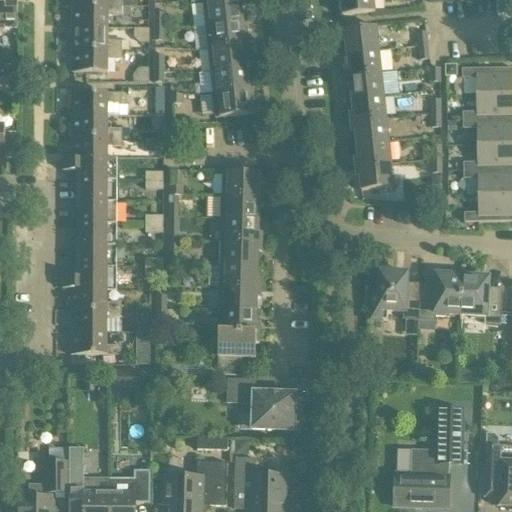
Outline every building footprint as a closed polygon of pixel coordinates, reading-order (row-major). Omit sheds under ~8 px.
[(0,0),(0,26),(5,27),(5,31),(18,31),(19,3),(17,3),(17,0),(0,0)] [(71,0),(71,9),(121,9),(122,1),(107,1),(107,0),(71,0)] [(373,0),(336,0),(337,4),(341,3),(342,18),(375,14),(373,0)] [(244,1),(204,6),(206,28),(243,24),(242,11),(245,10),(244,1)] [(71,9),(71,31),(107,31),(107,18),(121,18),(121,9),(71,9)] [(155,15),(155,29),(164,29),(164,15),(155,15)] [(243,24),(206,28),(208,51),(249,46),(248,37),(244,37),(243,24)] [(164,29),(155,29),(155,43),(164,43),(164,29)] [(347,56),(379,53),(376,29),(340,33),(342,43),(345,43),(347,56)] [(107,31),(71,31),(71,53),(121,53),(121,44),(107,44),(107,31)] [(149,47),(149,32),(135,32),(135,41),(140,47),(149,47)] [(419,48),(428,47),(426,33),(417,34),(419,48)] [(249,46),(208,51),(211,73),(248,70),(246,56),(250,56),(249,46)] [(428,47),(419,48),(420,62),(429,61),(428,47)] [(121,53),(71,53),(71,75),(107,75),(107,61),(121,61),(121,53)] [(379,53),(347,56),(348,69),(344,70),(345,79),(381,75),(379,53)] [(155,57),(154,71),(164,71),(164,57),(155,57)] [(446,63),(446,70),(446,75),(457,75),(457,62),(446,63)] [(133,79),(133,84),(148,85),(148,71),(139,70),(133,79)] [(249,83),(248,70),(211,73),(213,96),(254,92),(253,82),(249,83)] [(431,84),(440,84),(440,70),(431,70),(431,84)] [(476,97),(511,96),(511,70),(462,71),(462,80),(476,80),(476,97)] [(164,71),(154,71),(154,84),(164,84),(164,71)] [(384,98),(381,75),(345,79),(346,88),(350,88),(351,101),(384,98)] [(255,101),(254,92),(213,96),(216,120),(253,116),(251,102),(255,101)] [(72,95),(72,117),(108,118),(108,105),(122,105),(122,95),(72,95)] [(511,96),(476,97),(477,114),(463,114),(463,122),(511,121),(511,96)] [(170,97),(170,106),(183,106),(183,97),(170,97)] [(164,116),(164,98),(155,98),(155,116),(164,116)] [(384,98),(351,101),(353,115),(349,115),(350,124),(386,121),(384,98)] [(431,116),(440,116),(440,102),(431,102),(431,116)] [(440,116),(431,116),(431,130),(441,130),(440,116)] [(108,118),(72,117),(72,139),(122,139),(122,131),(108,130),(108,118)] [(389,143),(386,121),(350,124),(351,134),(355,133),(356,147),(389,143)] [(511,121),(463,122),(463,131),(477,130),(477,147),(511,146),(511,121)] [(457,125),(448,125),(448,134),(457,134),(457,125)] [(122,131),(122,139),(132,139),(132,131),(122,131)] [(122,139),(72,139),(72,161),(108,161),(108,160),(108,148),(122,148),(122,139)] [(146,141),(146,153),(159,153),(159,141),(146,141)] [(389,143),(356,147),(358,160),(354,160),(355,170),(391,166),(389,143)] [(511,146),(477,147),(477,164),(463,165),(464,173),(511,172),(511,146)] [(432,161),(441,161),(441,147),(432,147),(432,161)] [(108,161),(72,161),(63,161),(63,173),(81,173),(81,226),(117,226),(117,160),(108,160),(108,161)] [(441,175),(441,161),(432,161),(432,175),(441,175)] [(394,189),(391,166),(355,170),(356,179),(360,179),(361,193),(394,189)] [(511,197),(511,172),(464,173),(464,181),(477,181),(478,198),(511,197)] [(163,174),(146,174),(146,183),(163,183),(163,174)] [(223,174),(222,198),(263,199),(264,190),(260,190),(260,175),(223,174)] [(163,183),(146,183),(146,191),(163,192),(163,183)] [(170,198),(179,198),(182,198),(182,188),(170,188),(170,198)] [(511,197),(478,198),(478,215),(464,215),(464,224),(466,224),(480,224),(511,223),(511,197)] [(170,198),(169,220),(179,220),(179,198),(170,198)] [(222,198),(222,221),(259,222),(259,209),(263,209),(263,199),(222,198)] [(163,218),(146,218),(146,227),(163,227),(163,218)] [(169,220),(169,242),(179,242),(179,220),(169,220)] [(222,221),(221,244),(262,245),(262,235),(259,235),(259,222),(222,221)] [(117,226),(81,226),(81,279),(63,279),(63,291),(71,291),(71,292),(107,292),(117,292),(117,226)] [(163,227),(146,227),(146,235),(163,235),(163,227)] [(169,242),(169,252),(169,266),(178,266),(179,242),(169,242)] [(221,244),(220,266),(258,267),(258,254),(262,254),(262,245),(221,244)] [(163,262),(146,262),(146,270),(163,270),(163,262)] [(178,266),(169,266),(169,280),(178,280),(178,266)] [(258,267),(220,266),(220,289),(261,290),(261,281),(257,281),(258,267)] [(163,270),(146,270),(146,279),(163,279),(163,270)] [(419,322),(421,286),(406,285),(407,275),(380,274),(379,293),(373,293),(371,322),(388,323),(388,313),(403,314),(403,321),(419,322)] [(435,287),(421,286),(419,322),(435,323),(435,318),(449,319),(449,316),(460,317),(462,278),(436,277),(435,287)] [(462,278),(460,317),(471,317),(471,320),(484,321),(484,326),(500,327),(503,291),(488,290),(488,280),(462,278)] [(261,290),(220,289),(219,312),(256,313),(257,300),(260,300),(261,290)] [(71,292),(71,312),(121,312),(121,304),(107,304),(107,292),(71,292)] [(157,298),(157,312),(166,312),(166,298),(157,298)] [(71,312),(71,334),(107,334),(107,321),(121,321),(121,312),(71,312)] [(166,312),(157,312),(157,325),(166,325),(166,312)] [(219,312),(219,335),(259,336),(260,327),(256,326),(256,313),(219,312)] [(107,334),(71,334),(71,357),(121,357),(121,347),(107,347),(107,334)] [(136,351),(150,351),(150,335),(136,335),(136,351)] [(259,336),(219,335),(217,371),(243,371),(243,359),(255,360),(255,345),(259,345),(259,336)] [(433,370),(416,369),(416,382),(432,383),(433,370)] [(114,391),(138,391),(138,382),(138,374),(114,374),(114,391)] [(295,419),(295,411),(294,411),(295,397),(254,395),(254,383),(228,383),(227,405),(252,406),(252,410),(251,410),(251,417),(252,418),(251,432),(294,433),(294,419),(295,419)] [(438,454),(437,465),(449,465),(461,466),(462,412),(439,412),(438,454)] [(511,511),(511,447),(498,447),(498,440),(495,436),(486,436),(484,491),(483,500),(495,501),(495,508),(504,508),(507,511),(511,511)] [(227,454),(228,441),(197,441),(197,453),(227,454)] [(235,457),(249,458),(250,444),(235,443),(235,457)] [(31,488),(31,498),(23,498),(22,511),(53,511),(54,494),(68,494),(68,451),(49,452),(49,464),(45,464),(45,488),(31,488)] [(72,507),(72,511),(109,511),(110,496),(110,482),(94,482),(85,482),(86,452),(73,451),(73,467),(72,482),(72,507)] [(396,476),(394,509),(447,510),(449,465),(437,465),(438,454),(413,453),(412,476),(396,476)] [(283,511),(285,479),(255,478),(255,461),(235,461),(234,505),(247,506),(252,510),(251,511),(283,511)] [(226,509),(227,466),(197,465),(196,481),(165,480),(164,508),(172,508),(171,511),(201,511),(202,509),(226,509)] [(110,496),(109,511),(135,511),(135,507),(135,505),(149,505),(149,474),(135,474),(135,482),(125,482),(110,482),(110,496)] [(307,480),(292,480),(292,496),(307,496),(307,480)]
